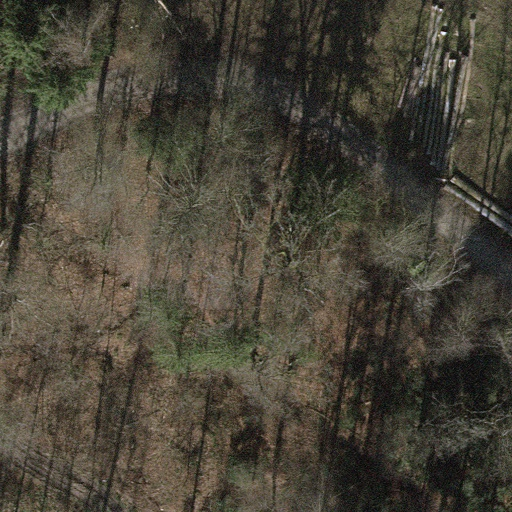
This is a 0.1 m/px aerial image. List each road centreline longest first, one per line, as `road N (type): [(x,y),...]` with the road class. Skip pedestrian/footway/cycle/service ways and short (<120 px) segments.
road 1 (track): [(0,135),(189,64),(291,85),(471,199),(511,237)]
road 2 (track): [(291,85),(172,0)]
